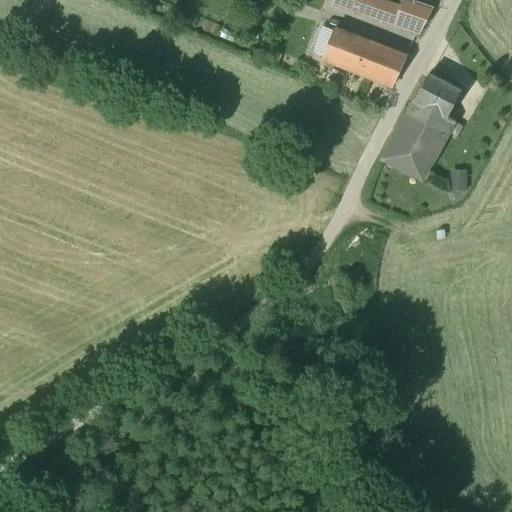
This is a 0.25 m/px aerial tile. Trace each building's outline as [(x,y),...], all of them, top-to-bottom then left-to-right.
[(432,7),(412,0),(401,0),(399,8),(376,0),(333,0),(333,2),(420,33),(432,7)] [(365,42),(333,30),(322,57),(354,70),(365,42)] [(406,58),(365,42),(354,70),(393,85),(406,58)] [(460,90),(429,74),(414,101),(445,117),(446,116),(460,90)] [(445,117),(414,101),(383,159),(421,179),(452,119),(446,116),(445,117)] [(453,169),(453,186),(464,186),(463,168),(453,169)]
